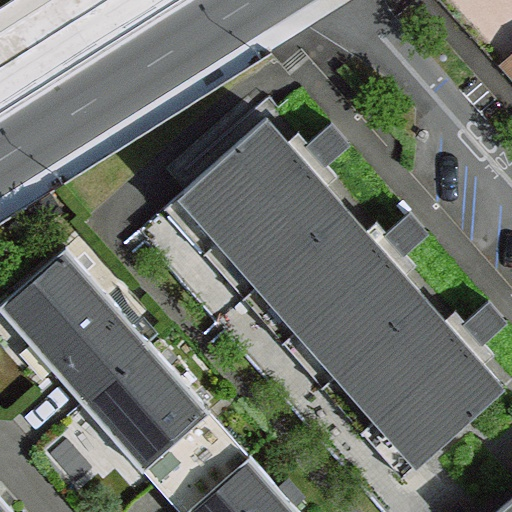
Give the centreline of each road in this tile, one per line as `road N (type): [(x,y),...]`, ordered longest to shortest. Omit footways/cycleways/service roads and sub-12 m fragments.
road 1 (tertiary): [(258,0),(0,162)]
road 2 (residential): [(511,186),(345,0)]
